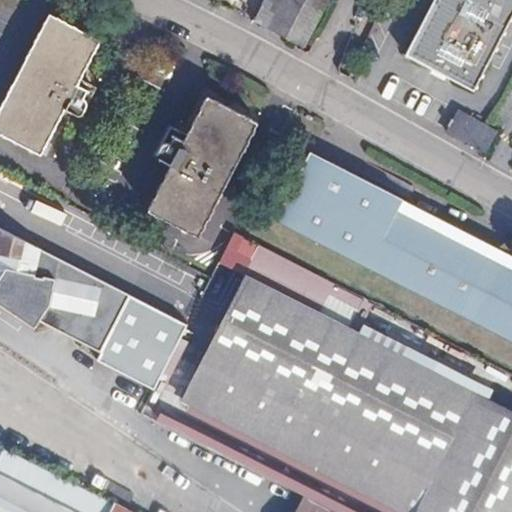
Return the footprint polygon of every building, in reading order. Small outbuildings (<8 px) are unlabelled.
[(319,14),(326,0),(281,0),(266,27),(302,45),(319,14)] [(511,0),(431,0),(401,60),(470,96),(511,13),(511,0)] [(84,100),(91,85),(80,80),(99,41),(48,15),(0,111),(0,134),(41,155),(66,103),(80,110),(86,113),(90,103),(84,100)] [(90,103),(97,89),(91,85),(84,100),(90,103)] [(195,237),(254,120),(205,94),(185,133),(175,127),(168,141),(161,137),(157,145),(164,153),(172,158),(145,212),(195,237)] [(474,153),(486,131),(461,116),(448,139),(474,153)] [(168,141),(175,127),(168,123),(161,137),(168,141)] [(481,157),(493,134),(486,131),(474,153),(481,157)] [(308,152),(274,219),(511,341),(511,271),(487,258),(396,212),(402,200),(308,152)] [(128,294),(26,242),(0,228),(0,303),(19,317),(27,302),(37,309),(34,313),(39,318),(101,349),(128,294)] [(405,468),(450,383),(251,279),(220,339),(336,398),(322,426),(405,468)] [(39,318),(34,313),(37,309),(27,302),(19,317),(34,327),(39,318)] [(336,398),(220,339),(206,365),(322,426),(336,398)] [(322,426),(206,365),(188,403),(304,463),(322,426)] [(511,511),(511,414),(450,383),(405,468),(435,484),(420,511),(511,511)] [(405,468),(322,426),(304,463),(386,505),(405,468)] [(112,511),(116,505),(118,502),(110,498),(15,449),(7,445),(0,457),(0,511),(112,511)] [(398,511),(420,511),(435,484),(405,468),(386,505),(398,511)] [(340,511),(305,495),(296,511),(340,511)]
